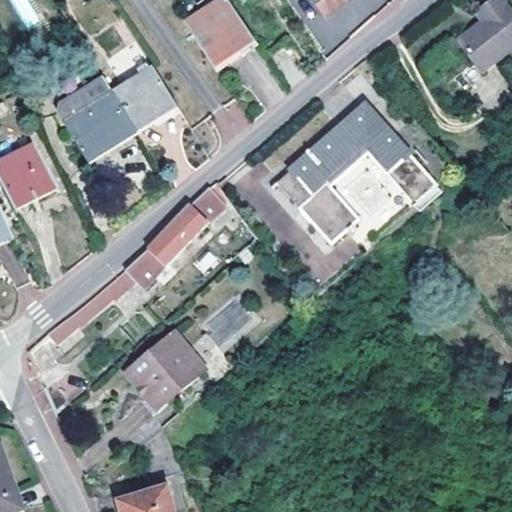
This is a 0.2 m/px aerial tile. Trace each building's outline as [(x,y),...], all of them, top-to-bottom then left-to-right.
[(26,0),(10,0),(26,26),(38,19),(26,0)] [(221,0),(186,24),(215,66),(235,52),(254,40),(227,0),(221,0)] [(311,0),(326,19),(352,0),(311,0)] [(511,17),(499,0),(489,0),(473,12),(480,22),(455,40),(479,71),(511,46),(511,17)] [(177,107),(154,69),(111,96),(135,134),(158,119),(177,107)] [(135,134),(111,96),(101,81),(62,106),(58,116),(64,125),(89,164),(136,135),(135,134)] [(413,206),(436,186),(410,156),(412,155),(368,104),(276,183),(331,245),(360,220),(331,187),(367,155),(413,206)] [(33,145),(0,160),(0,187),(10,210),(54,190),(33,145)] [(82,308),(89,319),(113,300),(136,280),(144,289),(226,209),(210,189),(192,202),(144,256),(127,270),(104,289),(82,308)] [(28,278),(7,246),(0,250),(0,260),(17,286),(28,278)] [(227,304),(206,332),(224,345),(244,318),(227,304)] [(89,319),(82,308),(48,336),(58,346),(89,319)] [(176,330),(132,367),(152,391),(147,395),(159,410),(208,369),(176,330)] [(132,367),(127,371),(146,395),(152,391),(132,367)] [(159,410),(147,395),(142,399),(154,414),(159,410)] [(511,403),(511,401),(492,413),(506,433),(511,428),(511,403)] [(157,430),(133,451),(146,485),(176,475),(157,430)] [(22,504),(0,448),(0,511),(13,511),(24,508),(22,504)] [(173,511),(167,486),(119,501),(121,511),(173,511)]
